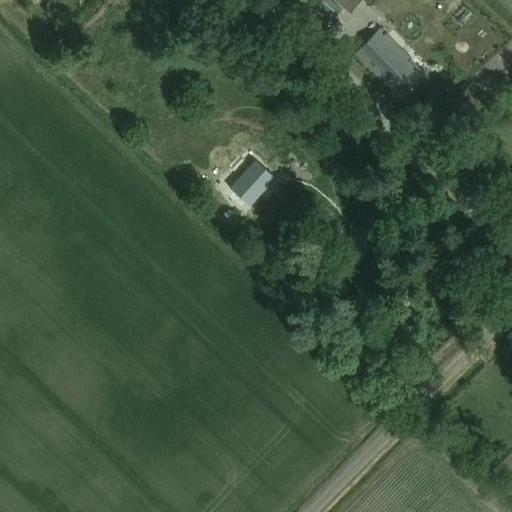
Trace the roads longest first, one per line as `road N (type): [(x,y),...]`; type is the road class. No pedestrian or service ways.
road 1 (unclassified): [(511,239),(256,0)]
road 2 (unclassified): [(511,313),(315,511)]
